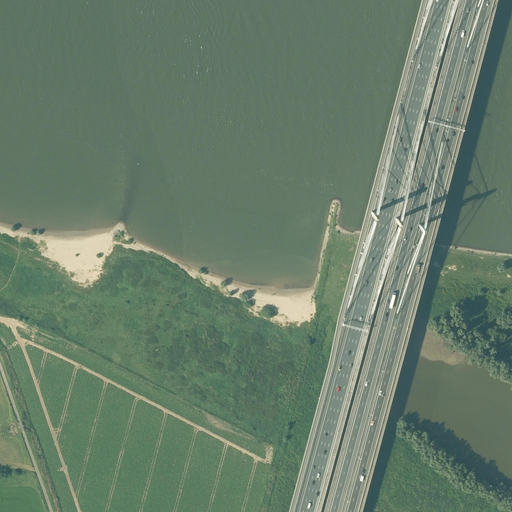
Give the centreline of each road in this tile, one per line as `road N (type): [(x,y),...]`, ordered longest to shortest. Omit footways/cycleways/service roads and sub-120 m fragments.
road 1 (motorway): [(332,511),(468,0)]
road 2 (motorway): [(349,511),(485,0)]
road 3 (unclassified): [(425,0),(290,511)]
road 4 (motorway): [(441,0),(306,511)]
road 5 (unclassified): [(50,511),(0,365)]
